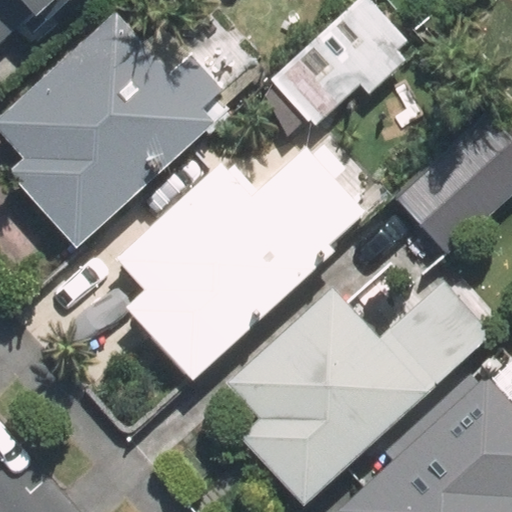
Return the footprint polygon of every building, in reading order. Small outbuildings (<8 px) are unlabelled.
[(55,9),(65,0),(0,0),(0,40),(17,26),(36,46),(65,20),(55,9)] [(370,0),(277,84),(326,138),(402,69),(420,53),(370,0)] [(171,78),(113,16),(0,118),(0,122),(29,155),(10,173),(76,245),(210,123),(198,109),(219,90),(191,60),(171,78)] [(511,192),(511,149),(485,120),(395,202),(444,254),(511,192)] [(362,206),(307,145),(255,192),(229,162),(121,259),(148,289),(128,306),(191,376),(318,259),(310,252),(362,206)] [(239,434),(301,503),(492,331),(445,280),(381,338),(337,289),(232,385),(260,415),(239,434)] [(511,366),(492,345),(443,389),(468,415),(511,374),(511,366)] [(443,414),(338,510),(339,511),(511,511),(511,447),(491,467),(443,414)]
